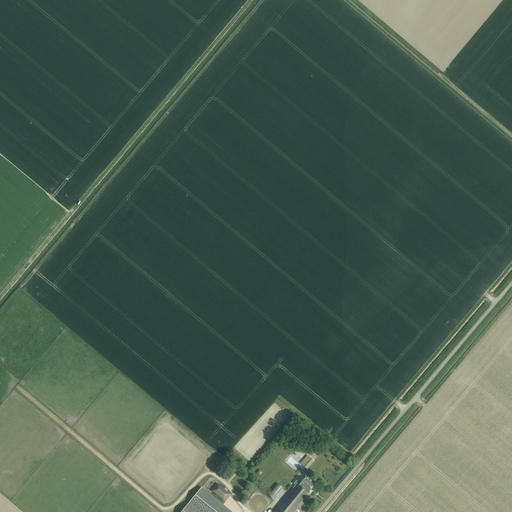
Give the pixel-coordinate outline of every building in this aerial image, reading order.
[(307,469),(314,461),(310,458),(303,466),(307,469)] [(308,494),(315,485),(306,477),(300,484),(296,481),(293,484),(295,486),(273,511),(292,511),(308,494)] [(217,484),(212,491),(225,502),(231,495),(217,484)] [(278,484),(268,496),(273,500),(283,488),(278,484)] [(181,511),(230,511),(201,488),(181,511)]
